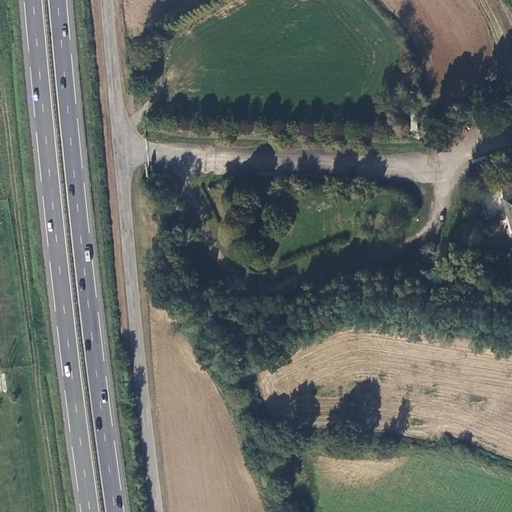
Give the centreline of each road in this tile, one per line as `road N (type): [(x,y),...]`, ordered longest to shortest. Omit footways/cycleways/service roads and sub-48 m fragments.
road 1 (trunk): [(115,511),(57,0)]
road 2 (trunk): [(33,0),(90,511)]
road 3 (tertiary): [(157,511),(106,0)]
